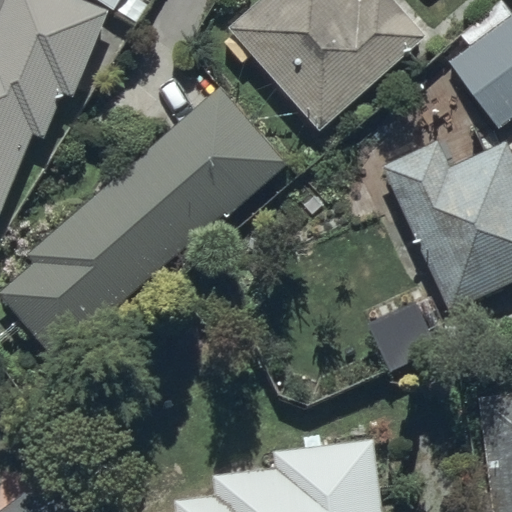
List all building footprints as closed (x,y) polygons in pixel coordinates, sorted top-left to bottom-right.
[(0,211),(32,133),(42,135),(62,91),(75,93),(110,7),(93,0),(3,0),(0,9),(0,211)] [(250,0),(226,21),(324,130),(429,35),(398,0),(250,0)] [(511,14),(452,57),(497,121),(511,110),(511,14)] [(287,160),(221,84),(26,248),(37,263),(2,291),(55,358),(287,160)] [(511,277),(511,146),(508,139),(454,160),(439,137),(383,162),(452,308),(511,277)] [(336,193),(310,162),(268,198),(294,229),(336,193)] [(414,300),(373,318),(393,363),(434,345),(414,300)] [(511,511),(511,389),(478,395),(495,511),(511,511)] [(382,511),(373,436),(270,448),(270,466),(215,471),(219,494),(180,494),(180,511),(175,511),(382,511)] [(0,511),(74,511),(55,495),(19,492),(0,511)]
